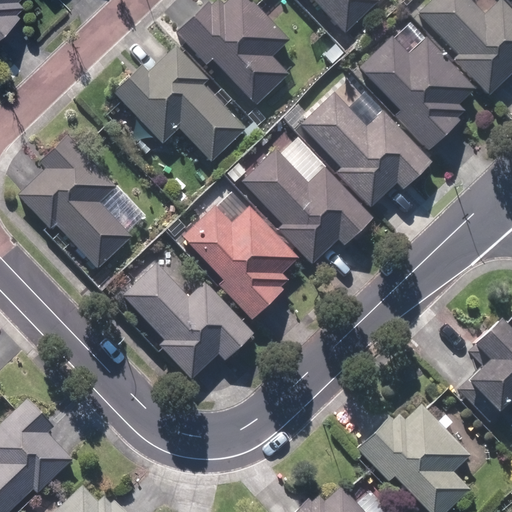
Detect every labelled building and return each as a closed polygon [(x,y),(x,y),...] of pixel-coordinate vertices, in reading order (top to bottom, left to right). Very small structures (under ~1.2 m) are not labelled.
[(0,0),(0,31),(4,28),(16,16),(13,12),(20,5),(15,0),(0,0)] [(206,0),(194,12),(174,32),(250,110),(304,58),(247,0),(206,0)] [(382,0),(297,0),(340,42),(382,0)] [(430,0),(413,16),(485,94),(501,79),(511,68),(511,14),(498,0),(430,0)] [(402,22),(356,70),(437,148),(446,138),(483,100),(402,22)] [(145,74),(138,67),(109,94),(161,146),(177,130),(209,164),(242,130),(201,87),(206,82),(173,48),(157,63),(145,74)] [(347,76),(292,127),(374,214),(391,198),(428,163),(347,76)] [(371,220),(288,136),(234,188),(317,272),(333,257),(371,220)] [(143,217),(64,140),(29,175),(11,194),(90,271),(143,217)] [(311,275),(224,186),(170,238),(257,328),(275,309),(311,275)] [(252,336),(164,250),(110,304),(199,390),(214,375),(252,336)] [(511,392),(511,336),(493,316),(464,342),(480,358),(468,369),(457,380),(490,414),(511,392)] [(443,511),(484,469),(402,392),(370,426),(352,446),(422,511),(443,511)] [(61,438),(22,398),(0,420),(0,511),(21,511),(80,457),(61,438)] [(363,511),(328,476),(292,511),(290,511),(363,511)] [(118,511),(86,480),(53,511),(118,511)]
